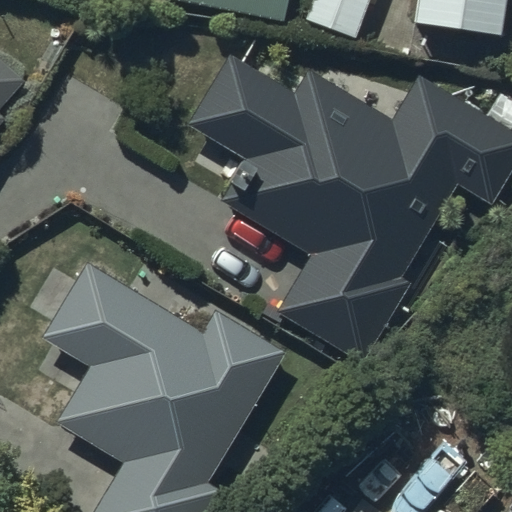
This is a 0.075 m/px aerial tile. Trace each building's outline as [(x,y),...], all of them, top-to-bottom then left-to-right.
[(286,0),(170,0),(282,22),(286,0)] [(310,0),(304,19),(353,38),(362,14),(369,17),(375,0),(310,0)] [(415,0),(412,23),(498,35),(502,0),(415,0)] [(293,93),(228,55),(187,125),(242,156),(216,201),(309,255),(277,311),(361,360),(406,283),(400,280),(455,185),(490,205),(511,167),(511,132),(415,76),(390,120),(306,71),(293,93)] [(0,103),(21,81),(0,62),(0,121),(2,118),(0,116),(0,103)] [(204,332),(85,263),(39,338),(88,367),(54,422),(122,463),(92,511),(208,511),(220,492),(205,483),(285,353),(217,311),(204,332)]
